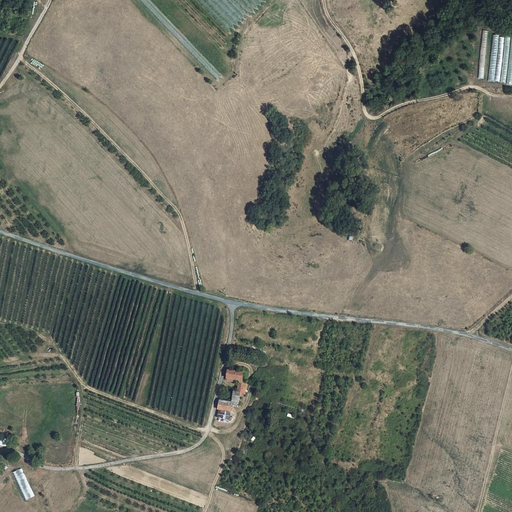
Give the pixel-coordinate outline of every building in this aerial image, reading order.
[(478,78),(483,79),(488,31),(483,31),(478,78)] [(488,81),(494,81),(499,36),(493,35),(488,81)] [(505,35),(500,83),(505,83),(510,36),(505,35)] [(504,37),(499,37),(494,81),(499,82),(504,37)] [(242,369),(226,366),(225,374),(236,377),(236,381),(244,383),(245,381),(245,379),(240,378),(242,369)] [(234,388),(243,389),(244,383),(236,381),(234,388)] [(232,387),(221,385),(219,385),(217,397),(218,398),(229,400),(230,400),(232,387)] [(234,388),(232,387),(230,400),(230,403),(235,404),(236,402),(238,393),(242,395),(242,394),(243,389),(234,388)] [(227,410),(229,400),(218,398),(216,407),(227,410)] [(0,443),(10,445),(11,438),(0,436),(0,443)] [(23,468),(14,471),(25,500),(34,496),(23,468)]
